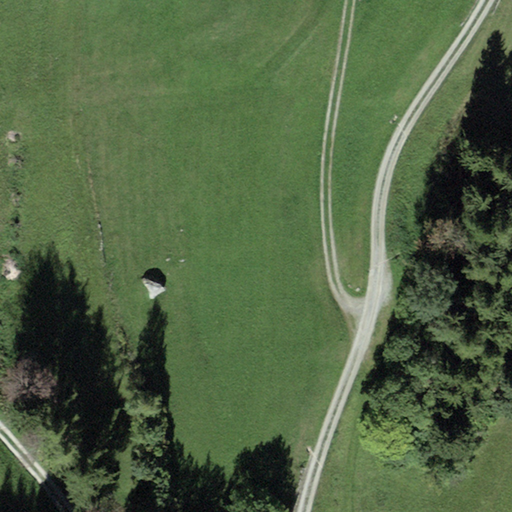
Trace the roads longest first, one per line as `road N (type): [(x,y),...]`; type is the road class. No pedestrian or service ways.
road 1 (track): [(306,511),(369,326),(393,152),(490,0)]
road 2 (track): [(369,326),(336,283),(324,214),(356,0)]
